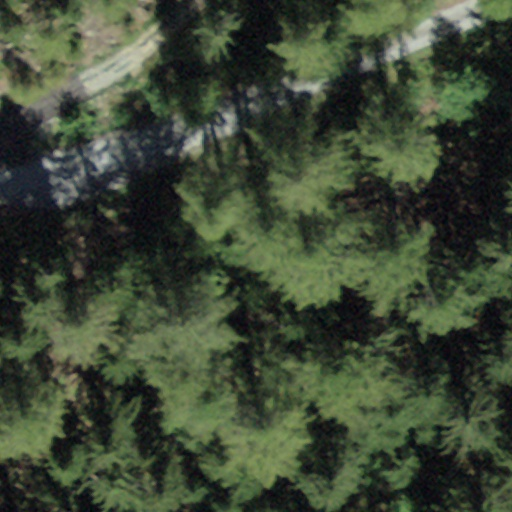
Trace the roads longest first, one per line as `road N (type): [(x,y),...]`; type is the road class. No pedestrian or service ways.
road 1 (track): [(511,52),(0,241)]
road 2 (track): [(0,160),(130,0)]
